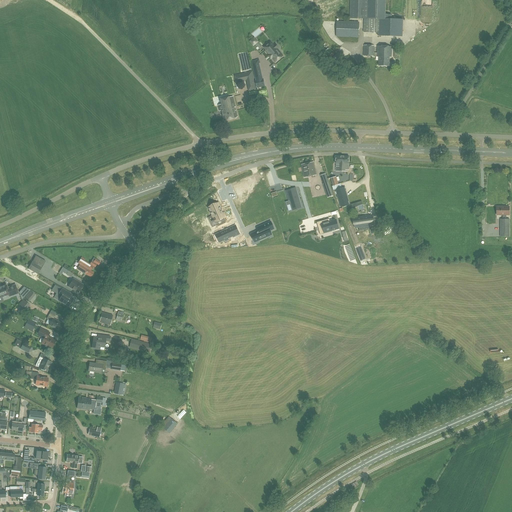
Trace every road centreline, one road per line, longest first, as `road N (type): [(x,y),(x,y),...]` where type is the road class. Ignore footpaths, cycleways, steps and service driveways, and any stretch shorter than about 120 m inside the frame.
road 1 (tertiary): [(109,202),(230,160),(359,148)]
road 2 (primary): [(291,511),(350,471),(511,399)]
road 3 (residential): [(59,446),(74,321),(132,254),(127,235)]
road 4 (residential): [(120,226),(141,205),(273,160)]
road 5 (unclassified): [(360,132),(286,131),(197,145)]
road 6 (residential): [(127,235),(45,242),(0,258)]
road 7 (tertiary): [(481,152),(359,148)]
road 8 (unclassified): [(481,136),(360,132)]
